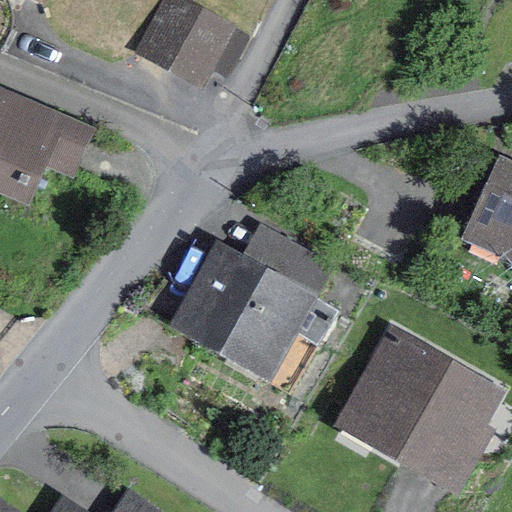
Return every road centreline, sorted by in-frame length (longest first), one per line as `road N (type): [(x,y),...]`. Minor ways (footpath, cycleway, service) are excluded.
road 1 (residential): [(40,365),(154,226),(224,170),(360,128),(511,104)]
road 2 (residential): [(250,511),(40,365)]
